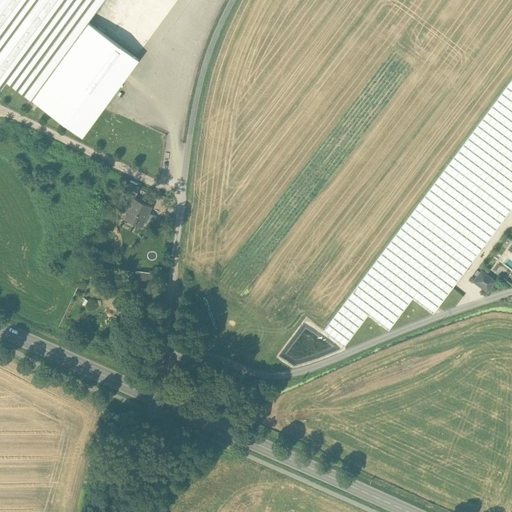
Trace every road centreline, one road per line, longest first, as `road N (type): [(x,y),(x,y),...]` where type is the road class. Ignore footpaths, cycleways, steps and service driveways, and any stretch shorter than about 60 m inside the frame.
road 1 (track): [(235,0),(200,95),(159,399)]
road 2 (primary): [(159,399),(410,511)]
road 3 (track): [(187,195),(0,109)]
road 4 (primary): [(0,328),(159,399)]
